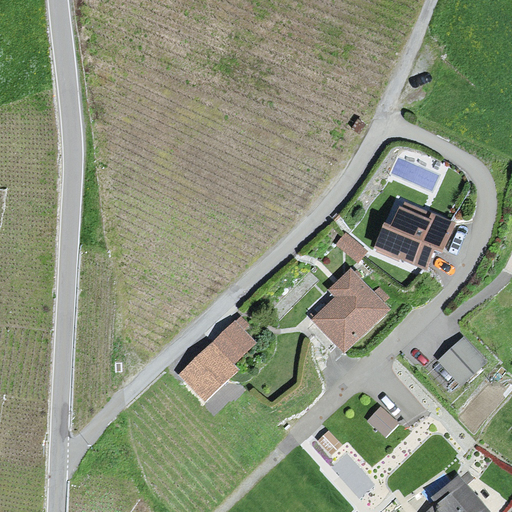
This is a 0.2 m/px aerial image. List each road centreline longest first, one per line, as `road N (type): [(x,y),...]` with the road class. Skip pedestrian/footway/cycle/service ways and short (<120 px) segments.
road 1 (residential): [(59,453),(77,446),(340,194),(432,0)]
road 2 (tertiary): [(59,0),(72,131),(59,453)]
road 3 (track): [(171,511),(130,444),(126,397)]
